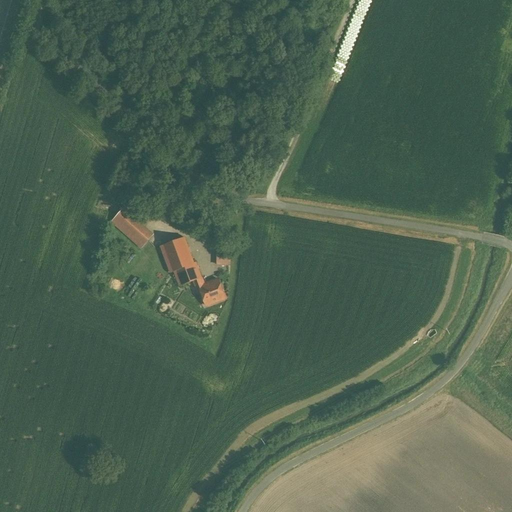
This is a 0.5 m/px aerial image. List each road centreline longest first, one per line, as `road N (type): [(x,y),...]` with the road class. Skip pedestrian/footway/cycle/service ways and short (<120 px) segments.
road 1 (unclassified): [(40,0),(37,20),(46,37),(204,186),(511,249)]
road 2 (unclassified): [(511,287),(440,384),(290,464),(242,511)]
road 3 (track): [(268,202),(352,0)]
